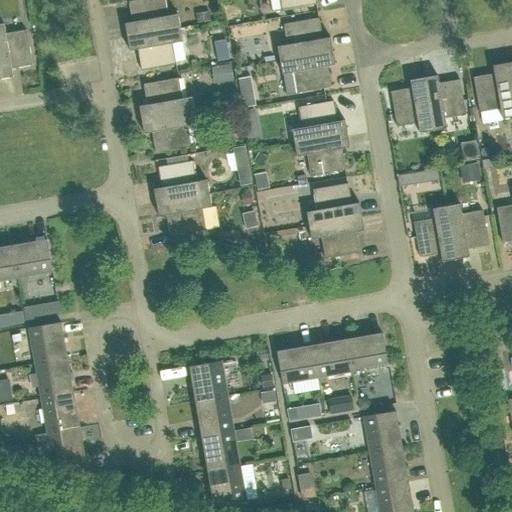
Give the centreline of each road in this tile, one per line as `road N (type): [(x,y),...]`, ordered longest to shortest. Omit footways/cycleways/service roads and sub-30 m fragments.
road 1 (residential): [(151,341),(407,296)]
road 2 (residential): [(146,310),(87,320),(112,456),(166,446)]
road 3 (residential): [(407,296),(368,80),(376,51)]
road 4 (residential): [(443,511),(412,323)]
road 5 (residential): [(0,219),(129,198)]
